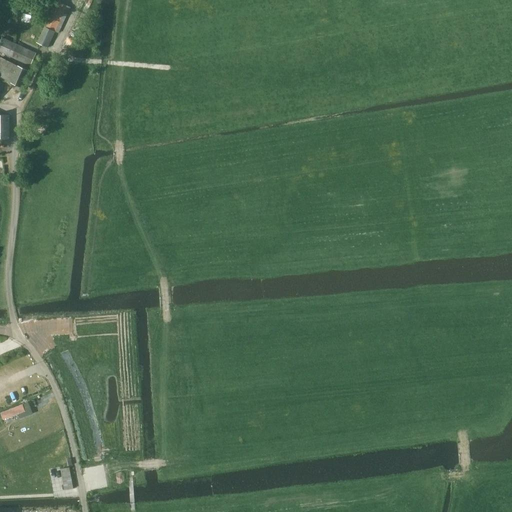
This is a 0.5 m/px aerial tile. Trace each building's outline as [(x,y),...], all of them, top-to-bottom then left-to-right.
[(71,7),(56,1),(37,42),(48,48),(55,32),(59,33),(71,7)] [(28,21),(30,13),(22,12),(20,20),(28,21)] [(0,42),(0,51),(20,60),(29,65),(30,65),(36,53),(2,38),(0,42)] [(21,87),(29,71),(26,70),(17,66),(0,58),(0,77),(2,78),(21,87)] [(89,113),(93,93),(75,89),(70,109),(89,113)] [(0,114),(0,138),(10,139),(9,114),(0,114)] [(22,403),(2,412),(5,419),(25,410),(22,403)] [(69,469),(60,470),(63,492),(73,490),(69,469)]
